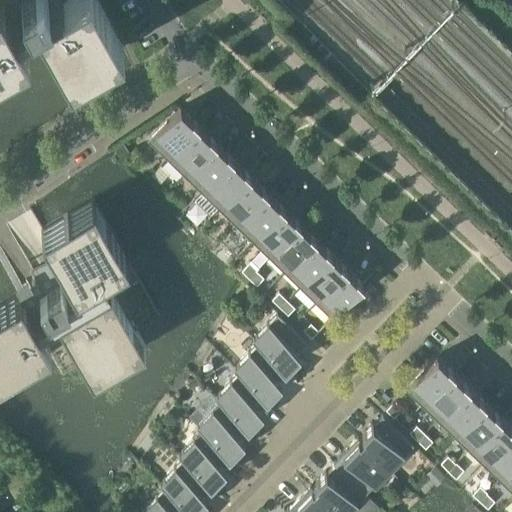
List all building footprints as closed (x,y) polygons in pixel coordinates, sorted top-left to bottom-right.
[(70,74),(122,44),(97,0),(59,0),(51,5),(48,0),(22,0),(8,8),(2,0),(0,0),(0,59),(28,44),(17,25),(36,14),(70,74)] [(168,154),(198,123),(180,105),(150,137),(168,154)] [(185,171),(216,139),(198,123),(168,154),(185,171)] [(120,139),(112,146),(118,154),(127,148),(120,139)] [(202,188),(233,156),(216,139),(185,171),(202,188)] [(219,204),(250,173),(233,156),(202,188),(219,204)] [(237,221),(267,190),(250,173),(219,204),(237,221)] [(254,238),(285,206),(267,190),(237,221),(254,238)] [(128,258),(93,198),(44,226),(41,228),(69,278),(39,296),(48,312),(36,319),(20,292),(18,293),(0,303),(0,373),(50,344),(39,325),(57,315),(92,374),(145,344),(110,283),(135,269),(128,257),(128,258)] [(285,206),(254,238),(270,253),(300,221),(285,206)] [(285,268),(316,236),(300,221),(270,253),(285,268)] [(301,283),(331,251),(316,236),(285,268),(301,283)] [(331,251),(301,283),(316,298),(347,266),(331,251)] [(249,275),(256,267),(248,260),(241,267),(249,275)] [(347,266),(316,298),(332,314),(363,282),(347,266)] [(256,267),(249,275),(257,282),(264,275),(256,267)] [(280,304),(287,297),(279,289),(272,297),(280,304)] [(287,297),(280,304),(288,312),(295,305),(287,297)] [(284,364),(307,339),(277,310),(252,336),(257,340),(258,340),(283,364),(284,364)] [(312,335),(318,328),(310,320),(304,327),(312,335)] [(289,368),(284,364),(283,364),(258,340),(257,340),(234,364),(238,369),(239,368),(265,393),(266,392),(289,368)] [(423,401),(453,370),(437,354),(406,386),(423,401)] [(270,397),(266,392),(265,393),(239,368),(238,369),(215,393),(220,398),(221,397),(246,422),(247,421),(270,397)] [(438,416),(469,385),(453,370),(423,401),(438,416)] [(469,385),(438,416),(454,431),(484,400),(469,385)] [(252,426),(247,421),(246,422),(221,397),(220,398),(197,422),(201,427),(202,426),(228,451),(228,450),(252,426)] [(393,400),(389,403),(385,407),(394,415),(401,408),(393,400)] [(469,446),(500,415),(484,400),(454,431),(469,446)] [(363,433),(360,437),(359,437),(389,467),(413,442),(383,412),(374,421),(372,420),(362,431),(363,433)] [(485,461),(511,433),(511,426),(500,415),(469,446),(485,461)] [(418,438),(425,430),(417,423),(410,430),(418,438)] [(233,455),(228,450),(228,451),(202,426),(201,427),(178,451),(183,455),(209,479),(210,479),(233,455)] [(425,430),(418,438),(426,445),(433,438),(425,430)] [(500,476),(511,464),(511,433),(485,461),(500,476)] [(333,461),(335,462),(336,461),(366,490),(389,467),(359,437),(360,437),(358,435),(333,461)] [(456,460),(448,452),(441,460),(449,467),(456,460)] [(214,483),(210,479),(209,479),(183,455),(159,479),(164,484),(165,483),(191,508),(191,507),(214,483)] [(464,468),(456,460),(449,467),(457,475),(464,468)] [(317,481),(313,485),(312,486),(339,511),(345,511),(366,490),(336,461),(335,462),(327,470),(326,468),(315,480),(317,481)] [(433,463),(424,472),(435,483),(445,473),(433,463)] [(511,487),(511,464),(500,476),(511,487)] [(195,511),(191,507),(191,508),(165,483),(164,484),(141,508),(144,511),(195,511)] [(286,509),(288,511),(289,510),(291,511),(339,511),(312,486),(313,485),(311,483),(286,509)] [(480,498),(486,491),(478,483),(472,490),(480,498)] [(486,491),(480,498),(488,506),(495,499),(486,491)]
